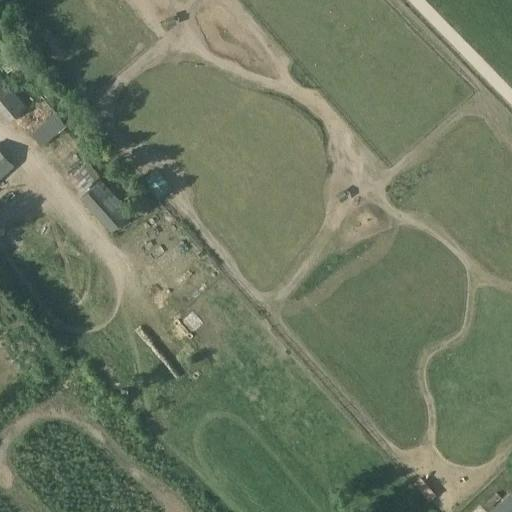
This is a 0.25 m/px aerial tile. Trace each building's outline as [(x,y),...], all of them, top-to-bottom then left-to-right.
[(0,125),(8,120),(14,128),(25,119),(0,89),(0,125)] [(0,152),(0,176),(12,165),(0,152)] [(104,248),(115,242),(93,204),(82,210),(104,248)] [(168,308),(185,302),(181,289),(164,294),(168,308)] [(511,511),(511,490),(489,511),(511,511)]
